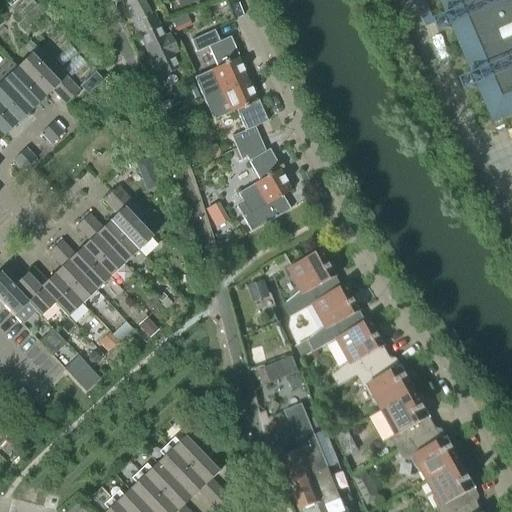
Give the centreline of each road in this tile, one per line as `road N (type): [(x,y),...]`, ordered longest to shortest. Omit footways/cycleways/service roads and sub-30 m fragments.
road 1 (residential): [(511,499),(325,219),(238,0)]
road 2 (residential): [(284,511),(182,177),(101,0)]
road 3 (residential): [(0,238),(14,225),(44,248),(112,179)]
